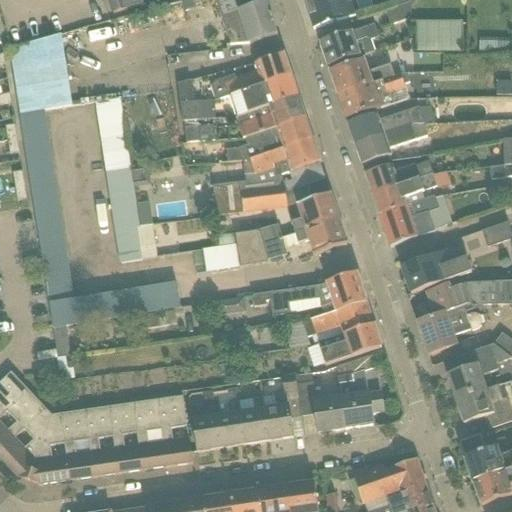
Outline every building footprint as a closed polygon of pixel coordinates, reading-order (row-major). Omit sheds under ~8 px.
[(125,0),(108,0),(113,15),(129,10),(125,0)] [(232,46),(250,45),(250,46),(278,37),(266,3),(254,8),(251,0),(225,0),(217,3),(222,21),(223,21),(232,46)] [(343,21),(362,15),(357,0),(304,0),(314,31),(343,21)] [(375,16),(387,12),(412,5),(411,0),(370,0),(371,0),(375,16)] [(195,10),(193,1),(182,4),(185,13),(195,10)] [(413,20),(412,5),(387,12),(392,27),(413,20)] [(463,53),(463,23),(416,23),(416,54),(463,53)] [(373,42),(379,39),(374,27),(320,45),(328,70),(376,53),(373,42)] [(11,50),(22,116),(44,112),(73,107),(62,37),(11,50)] [(497,40),(497,53),(509,53),(510,40),(497,40)] [(232,99),(292,78),(284,56),(255,66),(259,76),(218,89),(222,102),(232,99)] [(364,62),(330,74),(338,98),(397,78),(394,67),(369,76),(364,62)] [(400,78),(404,88),(411,85),(408,75),(400,78)] [(380,111),(380,110),(409,102),(404,88),(400,78),(400,77),(397,78),(338,98),(346,122),(380,111)] [(238,119),(298,98),(292,78),(232,99),(238,119)] [(493,99),(511,98),(511,81),(493,82),(493,99)] [(194,104),(191,82),(179,85),(182,105),(194,104)] [(9,96),(0,98),(0,107),(11,105),(9,96)] [(277,128),(305,119),(298,98),(238,119),(245,142),(249,141),(277,131),(277,128)] [(98,104),(100,116),(124,112),(122,100),(98,104)] [(184,123),(215,121),(215,103),(201,103),(194,104),(182,105),(184,123)] [(376,116),(348,126),(355,146),(419,125),(424,125),(425,126),(435,125),(429,108),(406,114),(405,114),(379,123),(376,116)] [(24,127),(45,124),(44,112),(22,116),(24,127)] [(124,112),(100,116),(101,127),(126,124),(124,112)] [(249,141),(251,148),(241,152),(228,153),(229,165),(245,163),(253,162),(313,141),(305,119),(277,128),(277,131),(249,141)] [(47,136),(45,124),(24,127),(26,139),(47,136)] [(126,124),(101,127),(103,139),(127,135),(126,124)] [(355,146),(362,167),(391,157),(389,152),(416,142),(428,138),(425,126),(424,125),(419,125),(355,146)] [(7,129),(9,142),(19,141),(16,127),(7,129)] [(188,145),(201,143),(199,128),(186,130),(188,145)] [(127,135),(103,139),(105,150),(129,147),(127,135)] [(49,148),(47,136),(26,139),(28,151),(49,148)] [(21,154),(19,141),(9,142),(11,156),(21,154)] [(257,178),(277,172),(277,173),(319,160),(313,141),(253,162),(245,163),(245,165),(246,179),(257,179),(257,178)] [(511,141),(503,141),(504,168),(511,166),(511,141)] [(129,147),(105,150),(107,162),(131,158),(129,147)] [(51,160),(49,148),(28,151),(30,163),(51,160)] [(131,158),(107,162),(108,173),(132,169),(131,158)] [(53,171),(51,160),(30,163),(31,175),(53,171)] [(392,167),(365,176),(373,197),(420,181),(434,179),(434,178),(429,164),(416,169),(415,167),(394,174),(392,167)] [(511,178),(511,166),(504,168),(491,170),(492,181),(511,178)] [(133,170),(134,181),(135,189),(136,189),(152,187),(149,167),(133,170)] [(134,181),(133,170),(132,169),(108,173),(110,185),(134,181)] [(55,183),(53,171),(31,175),(33,186),(55,183)] [(24,174),(14,175),(19,202),(28,201),(24,174)] [(373,197),(380,217),(425,202),(423,197),(424,197),(423,194),(438,189),(439,191),(451,187),(447,174),(434,178),(434,179),(420,181),(373,197)] [(134,181),(110,185),(112,196),(136,192),(136,189),(135,189),(134,181)] [(57,195),(55,183),(33,186),(35,198),(57,195)] [(288,211),(286,190),(243,195),(243,185),(214,188),(216,206),(218,218),(245,215),(245,217),(288,211)] [(136,192),(112,196),(114,208),(138,204),(136,192)] [(58,207),(57,195),(35,198),(37,210),(58,207)] [(295,236),(339,221),(331,196),(298,207),(303,224),(293,228),(295,236)] [(380,217),(391,249),(435,234),(428,214),(439,211),(435,198),(425,202),(380,217)] [(138,206),(138,204),(114,208),(115,219),(139,215),(138,206)] [(218,218),(216,206),(203,208),(204,220),(218,218)] [(60,219),(58,207),(37,210),(39,222),(60,219)] [(139,215),(115,219),(117,230),(141,227),(139,215)] [(62,231),(60,219),(39,222),(41,234),(62,231)] [(314,257),(347,247),(339,221),(295,236),(300,249),(310,246),(314,257)] [(511,234),(509,224),(482,233),(488,250),(511,242),(511,241),(511,234)] [(269,246),(283,242),(279,226),(261,232),(237,235),(237,236),(238,247),(241,269),(269,263),(269,262),(263,242),(268,241),(269,246)] [(141,227),(117,230),(119,242),(138,239),(136,229),(141,228),(141,227)] [(62,231),(41,234),(42,246),(64,242),(62,231)] [(222,250),(227,249),(238,247),(237,236),(220,237),(222,250)] [(119,242),(120,253),(139,250),(138,239),(119,242)] [(287,257),(283,242),(269,246),(268,241),(263,242),(269,262),(287,257)] [(66,254),(64,242),(42,246),(44,257),(66,254)] [(238,247),(227,249),(230,270),(241,269),(238,247)] [(227,249),(222,250),(215,251),(218,272),(230,270),(227,249)] [(402,269),(412,296),(472,274),(467,260),(460,262),(455,249),(402,269)] [(139,250),(120,253),(122,265),(141,262),(139,250)] [(207,274),(218,272),(215,251),(204,252),(207,274)] [(198,275),(207,274),(204,252),(194,254),(198,275)] [(68,266),(66,254),(44,257),(46,269),(68,266)] [(69,278),(68,266),(46,269),(48,281),(69,278)] [(367,305),(357,275),(319,288),(254,298),(256,310),(267,308),(266,304),(270,303),(273,319),(292,316),(290,305),(321,301),(322,309),(334,305),(337,314),(338,315),(367,305)] [(71,290),(69,278),(48,281),(50,293),(71,290)] [(437,318),(418,325),(417,325),(429,357),(456,348),(453,339),(480,330),(483,325),(480,318),(476,316),(467,318),(466,314),(475,312),(476,307),(511,306),(511,283),(496,284),(462,285),(462,288),(450,292),(448,287),(428,294),(437,318)] [(177,285),(162,287),(166,311),(181,309),(177,285)] [(162,287),(147,290),(151,314),(166,311),(162,287)] [(52,305),(73,302),(71,290),(50,293),(52,305)] [(147,290),(132,292),(136,316),(151,314),(147,290)] [(132,292),(117,294),(121,319),(136,316),(132,292)] [(117,294),(103,297),(106,321),(121,319),(117,294)] [(103,297),(88,299),(92,323),(106,321),(103,297)] [(92,323),(88,299),(73,302),(77,326),(92,323)] [(52,305),(55,329),(67,327),(77,326),(73,302),(52,305)] [(374,327),(368,309),(367,305),(338,315),(337,314),(304,325),(309,340),(312,338),(316,345),(321,345),(374,327)] [(72,359),(67,327),(55,329),(61,360),(72,359)] [(319,346),(327,370),(381,350),(374,327),(319,346)] [(463,372),(447,377),(455,401),(486,391),(481,378),(498,372),(496,366),(511,361),(511,359),(494,346),(490,348),(459,359),(463,372)] [(375,370),(371,358),(337,369),(339,382),(352,378),(375,370)] [(232,364),(233,371),(244,369),(242,362),(232,364)] [(12,374),(0,385),(0,405),(1,406),(0,407),(0,420),(7,414),(29,393),(12,374)] [(271,443),(294,439),(291,420),(301,419),(297,387),(295,377),(283,379),(285,395),(275,396),(276,409),(266,411),(271,443)] [(374,427),(372,415),(384,414),(381,394),(355,398),(352,378),(339,382),(341,400),(345,432),(374,427)] [(315,417),(318,436),(345,432),(341,400),(316,404),(313,385),(297,387),(301,419),(315,417)] [(455,401),(464,426),(484,419),(489,432),(511,423),(511,412),(508,400),(503,401),(498,387),(486,391),(455,401)] [(0,453),(15,439),(24,431),(46,411),(29,393),(7,414),(17,424),(8,433),(0,423),(0,453)] [(217,418),(213,393),(205,395),(206,407),(205,407),(207,420),(193,422),(198,454),(223,450),(218,418),(217,418)] [(247,447),(271,443),(266,411),(264,411),(262,398),(239,402),(247,447)] [(171,431),(187,428),(183,399),(158,403),(162,432),(164,444),(168,469),(193,465),(189,440),(173,443),(171,431)] [(218,418),(223,450),(247,447),(239,402),(229,403),(231,416),(218,418)] [(158,403),(134,406),(138,435),(140,447),(144,472),(168,469),(164,444),(148,446),(147,434),(162,432),(158,403)] [(114,439),(116,451),(119,476),(144,472),(140,447),(124,450),(122,438),(138,435),(134,406),(110,410),(114,439)] [(90,442),(92,454),(95,479),(119,476),(116,451),(100,453),(99,441),(114,439),(110,410),(86,413),(90,442)] [(29,483),(52,418),(46,411),(24,431),(34,443),(25,451),(15,439),(0,453),(0,459),(19,480),(19,479),(29,483)] [(66,446),(68,458),(71,483),(95,479),(92,454),(76,457),(74,444),(90,442),(86,413),(62,416),(66,446)] [(62,416),(52,418),(29,483),(39,486),(40,487),(71,483),(68,458),(52,460),(50,448),(66,446),(62,416)] [(511,456),(510,457),(504,440),(484,448),(480,437),(459,444),(465,462),(473,485),(511,472),(511,456)] [(429,494),(418,463),(384,475),(382,470),(355,479),(365,506),(366,505),(368,511),(377,511),(390,508),(404,503),(405,503),(429,494)] [(511,472),(473,485),(481,509),(511,498),(511,472)] [(318,511),(315,485),(290,488),(289,489),(292,511),(318,511)] [(292,511),(289,489),(260,493),(263,511),(292,511)] [(263,511),(260,493),(231,497),(233,511),(263,511)] [(422,511),(434,508),(429,494),(405,503),(404,503),(390,508),(377,511),(415,511),(420,511),(422,511)] [(233,511),(231,497),(204,501),(205,511),(233,511)] [(205,511),(204,501),(176,505),(177,511),(205,511)]
